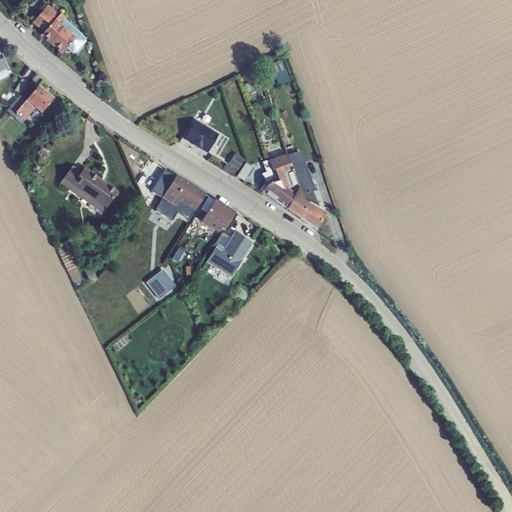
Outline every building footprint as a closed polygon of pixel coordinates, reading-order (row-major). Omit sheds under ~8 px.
[(48,5),(43,10),(74,38),(66,48),(72,52),(75,53),(86,42),(85,38),(64,19),(65,18),(61,13),(59,15),(56,12),(58,10),(53,6),(52,8),(48,5)] [(74,38),(43,10),(32,22),(43,32),(40,34),(61,53),(66,48),(74,38)] [(275,76),(277,84),(290,79),(282,59),(270,64),(263,70),(267,79),(275,76)] [(0,78),(9,74),(6,69),(0,71),(0,78)] [(14,90),(20,93),(27,82),(21,79),(14,90)] [(34,108),(40,113),(52,99),(37,87),(27,99),(26,100),(34,108)] [(27,99),(21,94),(7,110),(13,116),(16,112),(24,120),(34,108),(26,100),(27,99)] [(196,121),(184,139),(207,153),(218,134),(196,121)] [(303,200),(309,203),(319,209),(312,191),(314,190),(307,171),(306,171),(303,163),(300,151),(288,155),(291,167),(301,194),(303,200)] [(216,155),(212,162),(234,176),(245,159),(235,153),(228,163),(216,155)] [(298,196),(297,197),(303,200),(301,194),(291,167),(288,155),(287,153),(268,160),(272,171),(274,170),(278,181),(285,179),(282,168),(283,167),(286,175),(287,186),(286,188),(298,196)] [(278,181),(274,170),(272,171),(268,160),(262,162),(266,172),(261,173),(264,182),(260,189),(263,191),(267,184),(278,181)] [(245,163),(237,177),(244,181),(252,167),(245,163)] [(102,213),(117,191),(84,167),(81,172),(72,165),(60,183),(102,213)] [(195,210),(205,193),(176,174),(159,202),(173,211),(179,200),(195,210)] [(263,191),(262,192),(288,211),(297,197),(298,196),(286,188),(287,186),(285,179),(278,181),(267,184),(263,191)] [(297,197),(288,211),(299,218),(309,203),(303,200),(297,197)] [(214,200),(207,212),(229,226),(237,214),(214,200)] [(309,203),(299,218),(316,230),(325,213),(319,209),(309,203)] [(195,210),(188,221),(193,224),(200,213),(195,210)] [(252,242),(235,232),(222,252),(215,247),(206,262),(231,277),(252,242)] [(163,269),(146,282),(160,299),(176,285),(163,269)] [(239,286),(234,294),(243,300),(248,292),(239,286)]
